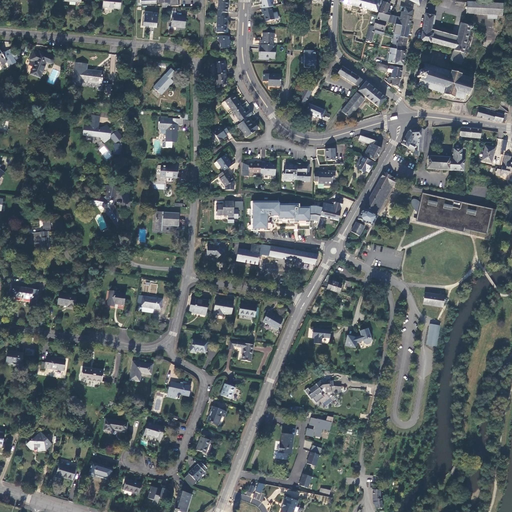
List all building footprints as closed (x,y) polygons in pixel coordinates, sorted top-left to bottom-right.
[(120,0),(103,0),(103,7),(120,9),(120,0)] [(216,12),(216,16),(217,16),(224,16),(225,12),(227,12),(228,0),(220,0),(218,0),(218,12),(216,12)] [(260,5),(261,10),(271,7),(274,7),(271,0),(261,0),(262,5),(260,5)] [(376,0),(339,0),(339,2),(377,12),(380,1),(383,2),(383,0),(378,0),(376,0)] [(389,4),(383,2),(377,17),(376,21),(385,23),(387,24),(389,15),(390,14),(386,13),(389,4)] [(502,5),(467,2),(466,14),(488,15),(487,19),(497,20),(497,16),(501,16),(502,5)] [(271,7),(261,10),(263,16),(264,15),(266,23),(274,20),(271,7)] [(412,10),(405,7),(404,8),(400,8),(400,10),(404,11),(402,18),(396,17),(394,25),(396,25),(409,28),(410,23),(410,22),(410,21),(412,13),(412,10)] [(176,12),(175,12),(169,11),(168,18),(172,18),(171,27),(185,28),(186,17),(176,15),(176,12)] [(156,28),(158,14),(144,12),(143,26),(156,28)] [(431,34),(431,31),(434,16),(425,14),(422,33),(431,34)] [(372,15),(369,26),(373,27),(376,21),(377,17),(372,15)] [(390,16),(389,15),(387,24),(394,25),(396,17),(390,16)] [(226,28),(227,16),(224,16),(217,16),(217,27),(226,28)] [(376,21),(373,27),(375,28),(378,29),(384,30),(385,23),(376,21)] [(450,62),(461,65),(465,54),(463,53),(469,29),(470,29),(471,29),(472,28),(472,27),(472,26),(471,25),(470,25),(469,25),(468,26),(460,23),(457,38),(431,31),(431,34),(422,33),(420,42),(431,44),(431,43),(454,49),(450,62)] [(399,36),(399,37),(407,39),(409,28),(396,25),(394,35),(399,36)] [(373,27),(369,26),(365,42),(371,43),(374,33),(383,35),(383,33),(377,32),(374,30),(375,28),(373,27)] [(260,40),(260,45),(272,46),(273,39),(274,39),(274,34),(262,33),(262,40),(260,40)] [(229,39),(229,36),(217,36),(217,41),(218,41),(218,42),(219,49),(227,50),(230,47),(230,39),(229,39)] [(399,37),(396,49),(396,50),(404,52),(407,39),(399,37)] [(260,45),(259,45),(259,49),(260,50),(260,53),(259,53),(259,59),(275,60),(275,45),(272,46),(260,45)] [(479,69),(487,50),(479,47),(472,66),(479,69)] [(396,49),(390,48),(387,63),(402,66),(404,57),(403,57),(404,52),(396,50),(396,49)] [(6,62),(9,66),(16,62),(8,50),(1,54),(0,51),(0,61),(4,59),(6,62)] [(30,74),(40,78),(46,63),(49,64),(50,64),(52,63),(53,62),(53,61),(53,59),(53,58),(52,57),(39,52),(38,53),(33,51),(30,60),(31,60),(35,62),(33,67),(30,74)] [(315,51),(305,51),(304,57),(301,57),(301,63),(304,63),(304,68),(310,68),(310,66),(315,66),(316,56),(315,56),(315,51)] [(225,74),(226,73),(225,68),(224,66),(226,65),(225,61),(214,63),(217,75),(225,74)] [(85,82),(102,84),(103,72),(87,69),(87,64),(75,63),(73,81),(85,83),(85,82)] [(388,67),(377,63),(375,69),(386,72),(388,67)] [(424,63),(423,63),(423,64),(424,64),(423,69),(422,69),(422,70),(422,71),(420,71),(420,70),(419,70),(419,71),(418,70),(418,71),(419,72),(417,77),(416,76),(416,77),(417,78),(418,79),(418,78),(420,78),(419,81),(418,80),(418,81),(419,81),(417,85),(416,85),(416,86),(417,86),(417,87),(418,87),(421,88),(422,89),(422,88),(426,89),(426,90),(427,91),(427,90),(432,91),(431,92),(432,92),(433,91),(437,93),(437,94),(438,94),(438,93),(442,94),(442,96),(447,97),(447,99),(448,100),(449,98),(452,99),(452,100),(453,100),(453,99),(454,99),(454,98),(460,100),(459,101),(461,102),(461,101),(463,102),(463,101),(464,101),(464,100),(465,95),(467,96),(466,97),(468,97),(468,96),(469,96),(469,95),(468,95),(471,85),(472,86),(473,84),(472,84),(472,83),(471,83),(471,84),(469,83),(470,79),(471,79),(471,78),(470,78),(471,77),(469,77),(469,78),(467,77),(467,76),(466,76),(466,77),(462,75),(461,74),(462,73),(460,73),(460,74),(453,71),(452,70),(452,71),(450,71),(450,72),(446,70),(446,69),(445,69),(444,70),(440,68),(439,67),(439,68),(434,66),(435,66),(434,66),(433,66),(429,65),(430,64),(428,64),(428,65),(426,64),(426,63),(425,63),(424,63)] [(387,73),(384,78),(388,80),(389,78),(399,80),(402,69),(389,66),(387,73)] [(342,67),(338,74),(346,79),(350,72),(342,67)] [(176,73),(171,68),(153,87),(162,95),(173,82),(170,79),(176,73)] [(350,72),(346,79),(358,87),(364,80),(350,72)] [(227,85),(225,74),(217,75),(215,75),(217,88),(224,86),(223,85),(224,85),(227,85)] [(263,82),(268,82),(270,82),(270,85),(274,85),(274,87),(279,87),(280,75),(263,74),(263,82)] [(384,78),(383,80),(390,86),(398,88),(399,80),(389,78),(388,80),(384,78)] [(358,91),(378,107),(385,98),(365,82),(358,91)] [(304,105),(316,83),(315,83),(310,83),(310,85),(307,83),(307,84),(297,101),(298,102),(301,103),(304,105)] [(357,93),(341,111),(349,118),(364,99),(357,93)] [(240,106),(241,105),(238,101),(237,102),(233,96),(225,101),(232,112),(240,106)] [(309,104),(305,112),(327,122),(330,115),(326,113),(325,116),(323,115),(324,111),(309,104)] [(243,110),(240,106),(232,112),(241,123),(248,118),(243,110)] [(493,121),(497,108),(491,106),(490,108),(489,108),(486,120),(493,122),(493,121)] [(502,123),(502,121),(504,122),(507,114),(508,115),(508,114),(508,112),(501,106),(498,109),(497,108),(493,121),(502,123)] [(476,117),(486,120),(489,108),(486,107),(485,110),(479,108),(476,117)] [(98,129),(99,121),(99,117),(92,117),(91,120),(91,128),(85,127),(85,135),(101,137),(104,141),(103,141),(104,142),(105,142),(106,143),(112,138),(117,143),(116,155),(121,155),(122,139),(116,131),(115,132),(111,132),(111,131),(107,126),(103,129),(98,129)] [(162,142),(162,147),(172,148),(172,142),(176,142),(178,125),(174,125),(174,119),(159,118),(158,129),(166,130),(166,142),(162,142)] [(248,118),(241,123),(238,125),(246,137),(257,130),(256,130),(258,129),(254,124),(253,125),(248,118)] [(225,135),(229,132),(228,131),(224,125),(213,132),(219,141),(226,136),(225,135)] [(460,127),(460,136),(480,138),(481,130),(460,127)] [(408,132),(401,144),(413,151),(415,150),(415,147),(416,144),(418,145),(420,145),(420,143),(421,129),(411,129),(408,132)] [(363,156),(375,161),(381,149),(376,146),(378,142),(360,135),(358,140),(370,144),(363,156)] [(491,163),(494,148),(485,146),(481,161),(491,163)] [(336,160),(335,149),(325,149),(325,154),(326,154),(326,161),(336,160)] [(462,150),(454,149),(453,158),(449,158),(450,157),(427,156),(426,169),(449,170),(449,169),(453,170),(452,171),(464,171),(464,161),(461,160),(462,150)] [(226,169),(232,166),(227,160),(228,159),(225,155),(217,161),(221,167),(220,168),(223,172),(226,169)] [(511,171),(511,164),(509,163),(511,156),(505,155),(501,170),(497,169),(496,171),(495,171),(496,173),(496,175),(502,176),(503,174),(507,175),(508,171),(511,171)] [(373,163),(361,156),(355,167),(358,168),(357,169),(364,173),(366,170),(369,171),(373,163)] [(249,173),(260,174),(261,162),(257,162),(257,163),(249,163),(249,173)] [(260,174),(260,177),(263,177),(263,175),(274,176),(275,165),(271,165),(268,165),(268,163),(264,163),(264,162),(261,162),(260,174)] [(297,166),(297,179),(302,180),(302,181),(305,181),(305,182),(310,182),(310,175),(309,175),(309,171),(307,171),(307,165),(302,164),(297,163),(297,166)] [(293,180),(297,181),(297,179),(297,166),(293,165),(291,164),(285,164),(285,167),(284,174),(283,173),(282,181),(292,182),(293,180)] [(172,166),(161,165),(161,176),(172,177),(172,176),(177,177),(177,167),(172,167),(172,166)] [(226,187),(226,190),(234,190),(234,182),(228,173),(229,173),(226,169),(223,172),(218,175),(220,178),(220,179),(226,187)] [(314,173),(314,182),(317,182),(317,184),(324,184),(324,186),(330,187),(335,173),(318,172),(318,173),(314,173)] [(373,215),(381,198),(385,200),(393,186),(397,179),(384,172),(358,219),(370,227),(376,217),(376,216),(373,215)] [(97,196),(93,200),(94,201),(93,204),(98,206),(99,205),(103,206),(104,208),(106,208),(107,210),(106,213),(107,215),(108,215),(109,216),(115,225),(117,224),(119,214),(115,207),(112,207),(114,199),(115,199),(116,192),(114,192),(115,187),(107,185),(106,190),(107,190),(106,196),(104,198),(97,196)] [(444,228),(464,232),(464,229),(486,234),(492,209),(456,201),(422,193),(420,203),(418,201),(417,201),(416,200),(415,199),(413,199),(412,199),(412,200),(411,200),(411,201),(411,203),(411,205),(412,207),(413,208),(414,210),(416,212),(417,213),(415,222),(444,228)] [(385,200),(381,198),(373,215),(376,216),(385,200)] [(320,216),(338,221),(343,200),(335,199),(335,200),(334,205),(329,204),(324,203),(322,208),(320,216)] [(225,202),(225,205),(225,207),(223,207),(223,205),(216,205),(216,215),(227,216),(227,219),(233,219),(233,202),(225,202)] [(251,202),(251,231),(270,231),(273,229),(273,225),(270,223),(269,223),(269,219),(270,218),(273,218),(273,221),(275,223),(279,223),(279,220),(282,220),(282,221),(286,221),(286,220),(294,220),(294,223),(303,223),(303,224),(306,224),(306,223),(310,223),(310,221),(310,219),(315,219),(319,220),(320,216),(322,208),(316,206),(310,206),(310,207),(299,207),(299,204),(295,204),(295,203),(289,203),(289,204),(281,204),(281,203),(279,203),(279,202),(251,202)] [(178,226),(179,213),(156,212),(155,230),(162,231),(162,225),(178,226)] [(356,222),(351,232),(359,236),(364,227),(356,222)] [(26,237),(27,243),(40,241),(40,247),(44,246),(44,247),(46,247),(46,246),(48,245),(46,231),(43,232),(43,234),(40,234),(39,232),(30,233),(30,237),(26,237)] [(40,241),(27,243),(27,244),(38,243),(39,248),(50,247),(48,231),(46,231),(48,245),(46,246),(46,247),(44,247),(44,246),(40,247),(40,241)] [(257,264),(260,245),(251,244),(250,250),(238,248),(236,260),(257,264)] [(207,246),(207,257),(214,257),(216,259),(224,252),(218,246),(207,246)] [(318,255),(271,246),(269,256),(315,265),(318,255)] [(331,276),(327,275),(321,287),(327,288),(327,289),(339,293),(342,285),(330,280),(331,276)] [(29,304),(36,306),(38,294),(32,293),(32,289),(13,286),(13,291),(15,292),(14,297),(30,300),(29,304)] [(123,305),(125,294),(109,291),(107,305),(114,306),(114,304),(123,305)] [(443,307),(444,296),(425,293),(423,304),(443,307)] [(60,294),(58,304),(68,306),(68,307),(73,308),(75,296),(60,294)] [(141,307),(160,310),(162,299),(142,296),(141,305),(141,307)] [(208,301),(191,298),(189,312),(205,315),(208,301)] [(233,302),(216,299),(214,311),(214,314),(222,316),(223,313),(231,314),(233,302)] [(256,306),(240,303),(239,315),(254,317),(256,306)] [(283,320),(268,312),(263,321),(277,330),(283,320)] [(430,324),(426,345),(436,347),(440,326),(430,324)] [(331,331),(314,327),(311,337),(314,338),(313,343),(320,345),(322,339),(324,338),(329,339),(331,331)] [(355,338),(347,336),(344,346),(355,348),(356,342),(362,340),(363,343),(366,345),(370,344),(371,340),(370,337),(371,335),(370,333),(369,333),(367,328),(359,331),(361,336),(355,338)] [(207,342),(192,339),(190,351),(195,352),(195,350),(205,352),(207,342)] [(253,345),(234,342),(233,346),(243,348),(241,360),(250,362),(253,345)] [(21,365),(23,354),(8,351),(6,363),(21,365)] [(63,371),(65,360),(48,357),(47,363),(45,363),(41,362),(40,370),(44,370),(45,368),(63,371)] [(153,365),(133,361),(130,380),(140,382),(141,373),(151,375),(153,365)] [(81,379),(101,382),(103,372),(82,368),(81,379)] [(326,393),(331,392),(331,387),(334,386),(333,381),(328,381),(328,382),(324,382),(324,385),(322,385),(319,381),(316,384),(316,385),(309,390),(308,388),(304,391),(312,400),(313,399),(316,403),(323,397),(321,395),(321,390),(324,388),(325,388),(326,393)] [(191,387),(170,382),(168,392),(175,394),(188,397),(191,387)] [(231,399),(235,388),(225,384),(220,395),(231,399)] [(226,412),(213,407),(207,421),(218,425),(221,416),(224,417),(226,412)] [(126,432),(127,423),(105,419),(103,431),(113,432),(114,430),(126,432)] [(329,431),(332,423),(317,419),(315,427),(316,427),(315,431),(307,429),(305,436),(313,437),(313,436),(320,438),(321,432),(320,432),(320,429),(329,431)] [(156,442),(158,442),(162,427),(147,422),(142,438),(144,438),(145,435),(157,439),(156,442)] [(291,455),(294,435),(289,434),(282,433),(280,444),(279,444),(278,453),(291,455)] [(29,448),(47,450),(52,444),(42,434),(41,435),(37,435),(26,445),(29,448)] [(210,441),(201,437),(196,450),(205,454),(210,441)] [(315,466),(319,455),(310,452),(306,463),(315,466)] [(113,469),(92,462),(88,475),(95,477),(95,476),(109,480),(113,469)] [(59,463),(55,478),(61,480),(62,477),(72,481),(76,468),(59,463)] [(195,481),(205,472),(204,471),(207,468),(201,463),(198,465),(188,473),(195,481)] [(308,488),(312,477),(303,474),(299,485),(308,488)] [(142,484),(126,478),(122,490),(139,495),(142,484)] [(261,494),(265,485),(258,482),(255,491),(261,494)] [(157,488),(151,486),(148,498),(158,502),(159,498),(165,500),(168,490),(162,488),(161,491),(156,490),(157,488)] [(375,489),(373,489),(373,498),(373,502),(374,504),(376,504),(376,508),(383,507),(382,498),(380,498),(381,489),(378,489),(379,488),(379,487),(379,486),(378,486),(377,486),(376,486),(375,486),(375,487),(375,488),(375,489)] [(183,511),(185,511),(191,495),(179,491),(174,509),(183,511)] [(281,511),(282,511),(292,511),(293,511),(292,510),(294,506),(296,506),(298,501),(287,497),(286,500),(285,500),(282,507),(283,507),(281,511)]
